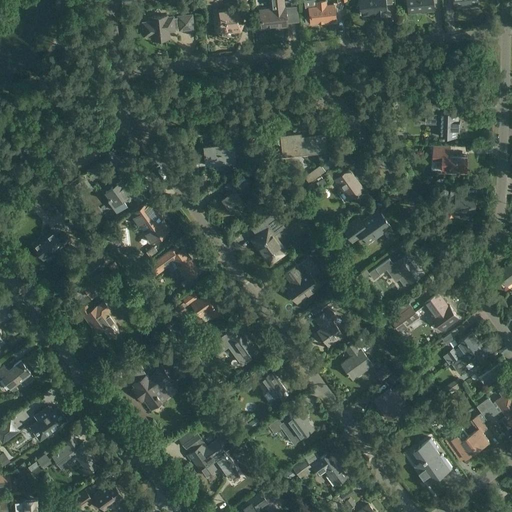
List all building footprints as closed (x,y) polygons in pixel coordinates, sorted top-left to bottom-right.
[(226,9),(215,11),(217,31),(232,30),(233,31),(240,30),(242,24),(241,13),(250,12),(248,0),(235,0),(236,7),(226,8),(226,9)] [(271,0),(272,9),(260,10),(262,28),(287,25),(287,22),(293,22),(291,7),(284,7),(283,0),(271,0)] [(326,0),(316,1),(315,0),(304,0),(305,8),(309,7),(310,16),(307,16),(305,18),(306,22),(307,23),(311,23),(311,24),(336,22),(334,4),(327,4),(326,0)] [(385,4),(384,0),(359,0),(360,8),(359,8),(359,12),(360,11),(361,15),(370,14),(370,12),(376,12),(376,16),(385,15),(385,12),(386,12),(385,4)] [(406,0),(408,13),(421,11),(421,13),(426,12),(426,11),(434,10),(432,0),(406,0)] [(145,22),(144,24),(145,33),(147,34),(152,34),(152,38),(156,38),(158,40),(163,39),(165,37),(169,37),(168,30),(193,27),(192,14),(167,17),(167,15),(150,17),(151,21),(145,22)] [(426,123),(440,123),(440,136),(457,137),(457,129),(460,129),(460,121),(458,121),(459,113),(459,112),(447,112),(447,107),(447,104),(431,104),(426,104),(426,123)] [(278,144),(279,145),(282,144),(283,155),(324,152),(323,135),(314,136),(314,138),(300,140),(300,134),(281,136),(281,138),(278,138),(277,139),(278,144)] [(223,144),(204,146),(205,162),(233,159),(234,166),(240,165),(246,162),(244,146),(233,147),(232,141),(223,142),(223,144)] [(434,146),(434,159),(444,159),(443,171),(467,171),(467,155),(451,155),(451,147),(434,146)] [(250,168),(247,164),(246,163),(233,172),(237,177),(247,170),(250,168)] [(325,170),(321,164),(304,176),(309,182),(325,170)] [(349,199),(356,194),(357,196),(358,197),(360,198),(362,198),(363,198),(367,195),(362,189),(363,189),(348,168),(335,178),(349,199)] [(328,174),(319,181),(323,187),(333,180),(328,174)] [(122,179),(105,191),(110,199),(111,198),(112,199),(108,202),(116,212),(127,204),(123,199),(131,193),(135,198),(143,192),(136,182),(127,188),(122,179)] [(222,197),(221,197),(229,209),(236,204),(240,209),(246,205),(234,189),(238,186),(233,179),(223,186),(229,193),(222,197)] [(206,180),(197,181),(197,189),(207,188),(206,180)] [(450,187),(450,197),(456,197),(455,210),(460,210),(460,216),(462,218),(468,218),(470,216),(470,211),(476,211),(476,195),(463,194),(463,187),(450,187)] [(149,197),(130,210),(150,240),(169,227),(162,217),(161,217),(159,214),(160,214),(153,204),(152,204),(148,199),(149,198),(149,197)] [(264,231),(252,240),(258,249),(260,247),(270,260),(282,252),(267,231),(281,221),(275,213),(259,224),(264,231)] [(359,219),(344,229),(351,238),(360,231),(369,243),(381,234),(380,232),(390,225),(381,213),(371,220),(368,216),(361,221),(359,219)] [(40,241),(34,246),(43,258),(53,250),(53,251),(61,246),(58,242),(64,238),(56,228),(39,240),(40,241)] [(118,229),(101,232),(111,247),(121,245),(118,229)] [(199,282),(194,276),(195,275),(200,271),(192,259),(189,261),(187,258),(189,257),(182,248),(180,250),(177,245),(169,250),(147,266),(153,275),(167,265),(172,262),(176,267),(186,280),(181,283),(187,291),(199,282)] [(154,246),(147,251),(151,257),(158,252),(154,246)] [(390,257),(376,268),(380,274),(388,268),(397,281),(400,278),(404,284),(407,285),(410,283),(424,273),(409,252),(396,262),(395,261),(394,262),(390,257)] [(100,253),(84,266),(91,276),(108,264),(100,253)] [(111,271),(106,275),(103,271),(93,277),(83,284),(91,295),(101,289),(108,284),(108,283),(116,277),(115,275),(121,270),(114,261),(108,266),(111,271)] [(511,263),(498,273),(501,277),(500,277),(501,279),(502,279),(507,286),(511,282),(511,263)] [(140,265),(130,272),(138,284),(149,276),(140,265)] [(295,265),(285,273),(292,284),(286,288),(289,292),(288,294),(291,298),(294,298),(296,302),(307,294),(309,295),(313,292),(312,290),(318,286),(308,272),(303,276),(295,265)] [(325,309),(340,298),(347,293),(343,286),(312,308),(317,316),(315,318),(319,325),(321,325),(323,327),(317,331),(327,345),(337,338),(335,336),(341,332),(333,320),(332,320),(331,319),(332,319),(325,309)] [(193,290),(173,305),(179,313),(192,304),(200,316),(208,311),(211,316),(224,307),(216,297),(218,296),(212,288),(199,298),(193,290)] [(294,305),(298,311),(322,296),(318,290),(294,305)] [(416,312),(415,310),(408,300),(391,312),(394,317),(391,319),(400,332),(408,326),(413,332),(426,322),(432,317),(437,324),(442,330),(458,318),(449,305),(448,306),(439,293),(423,304),(424,306),(416,312)] [(113,334),(120,329),(121,328),(107,309),(109,308),(104,301),(97,306),(96,304),(90,309),(87,305),(80,309),(92,326),(93,325),(99,332),(104,328),(110,336),(113,334)] [(241,332),(236,325),(210,344),(217,354),(233,343),(235,345),(232,347),(235,351),(233,353),(241,365),(251,358),(248,353),(254,349),(248,340),(246,341),(245,339),(248,337),(243,330),(241,332)] [(369,332),(354,342),(359,349),(373,338),(369,332)] [(451,362),(452,363),(465,353),(465,352),(479,342),(471,332),(458,342),(460,345),(454,350),(453,348),(447,352),(453,361),(451,362)] [(359,349),(354,342),(345,348),(351,356),(342,363),(351,377),(365,367),(367,369),(373,365),(362,348),(360,350),(359,349)] [(465,353),(452,363),(459,373),(467,367),(464,364),(471,359),(475,364),(487,355),(479,343),(479,342),(465,352),(465,353)] [(138,354),(141,359),(148,355),(145,350),(138,354)] [(179,361),(182,366),(188,362),(184,357),(179,361)] [(143,365),(139,358),(125,367),(130,374),(143,365)] [(14,384),(19,381),(22,385),(25,386),(33,379),(33,377),(30,373),(30,372),(21,360),(13,366),(13,367),(8,371),(7,370),(7,371),(3,365),(0,367),(0,376),(1,375),(14,392),(18,389),(14,384)] [(288,394),(284,389),(285,389),(278,379),(271,370),(270,371),(265,364),(256,370),(249,376),(241,381),(248,390),(262,380),(274,397),(278,394),(281,398),(288,394)] [(381,381),(393,372),(388,364),(376,373),(381,381)] [(162,367),(149,377),(147,374),(133,384),(138,390),(135,392),(142,400),(144,398),(151,408),(162,400),(158,396),(159,395),(158,394),(157,394),(154,390),(170,378),(162,367)] [(404,367),(390,378),(393,383),(408,373),(404,367)] [(468,377),(475,372),(472,368),(466,373),(468,377)] [(458,377),(442,389),(448,396),(463,385),(458,377)] [(389,418),(401,410),(407,406),(403,400),(396,390),(393,386),(389,389),(374,400),(379,408),(381,406),(389,418)] [(498,400),(504,409),(508,415),(507,416),(503,419),(508,426),(511,423),(511,395),(506,387),(499,392),(502,397),(498,400)] [(268,409),(274,406),(269,398),(263,402),(268,409)] [(499,412),(493,404),(489,398),(478,406),(482,412),(487,420),(488,420),(499,412)] [(66,420),(57,408),(51,412),(48,406),(35,415),(39,421),(30,427),(40,439),(51,431),(53,433),(60,428),(59,426),(66,420)] [(277,418),(276,418),(268,424),(275,432),(282,427),(294,443),(300,438),(312,430),(303,418),(305,416),(300,409),(284,420),(281,422),(277,418)] [(477,430),(469,436),(478,449),(489,441),(483,431),(487,428),(483,422),(478,415),(471,420),(477,430)] [(256,417),(248,423),(242,427),(246,432),(261,423),(256,417)] [(18,430),(10,419),(0,426),(0,439),(2,442),(18,430)] [(201,437),(193,426),(178,437),(186,448),(186,447),(200,437),(201,437)] [(446,441),(454,451),(460,447),(467,457),(478,449),(469,436),(468,436),(462,428),(459,435),(458,434),(452,438),(452,437),(446,441)] [(240,438),(231,445),(237,453),(246,447),(240,438)] [(428,484),(451,467),(441,453),(440,455),(435,449),(437,447),(430,438),(418,446),(426,457),(414,466),(428,484)] [(79,445),(75,439),(68,444),(67,444),(52,455),(60,467),(76,456),(84,467),(80,469),(85,477),(98,468),(93,461),(94,460),(90,454),(91,453),(83,442),(79,445)] [(202,443),(187,454),(190,459),(192,458),(205,475),(217,466),(218,466),(215,461),(217,459),(216,457),(223,452),(225,451),(217,439),(206,448),(202,443)] [(306,457),(311,464),(313,467),(317,472),(323,468),(335,484),(346,477),(339,466),(340,465),(336,459),(335,460),(328,452),(320,458),(314,450),(304,457),(305,458),(306,457)] [(238,473),(223,452),(216,457),(217,459),(215,461),(218,466),(217,466),(220,470),(223,467),(231,478),(238,473)] [(48,458),(45,454),(37,459),(41,464),(48,458)] [(301,477),(313,468),(306,457),(294,466),(301,477)] [(10,472),(0,473),(0,485),(0,487),(11,485),(10,472)] [(112,482),(94,495),(104,509),(108,506),(110,508),(118,502),(117,500),(122,496),(112,482)] [(340,494),(344,499),(350,496),(355,492),(350,486),(340,494)] [(85,489),(71,500),(77,509),(91,498),(85,489)] [(261,491),(260,492),(241,506),(243,508),(236,511),(259,511),(258,509),(268,501),(261,491)] [(24,511),(37,511),(37,500),(23,501),(24,511)]
